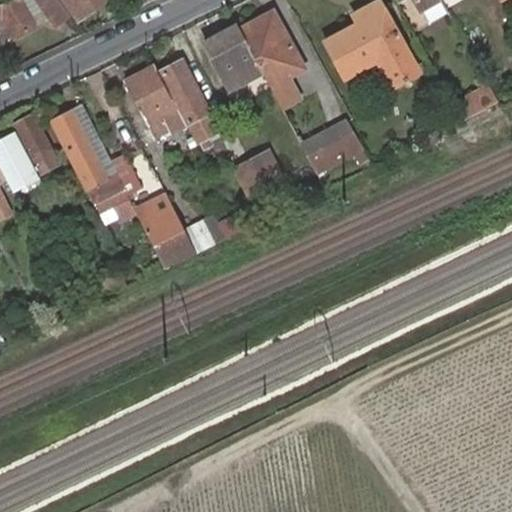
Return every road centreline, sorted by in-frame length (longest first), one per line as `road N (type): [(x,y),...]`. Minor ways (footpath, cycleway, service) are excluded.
road 1 (track): [(127,511),(511,315)]
road 2 (residential): [(0,93),(195,0)]
road 3 (track): [(343,400),(424,511)]
